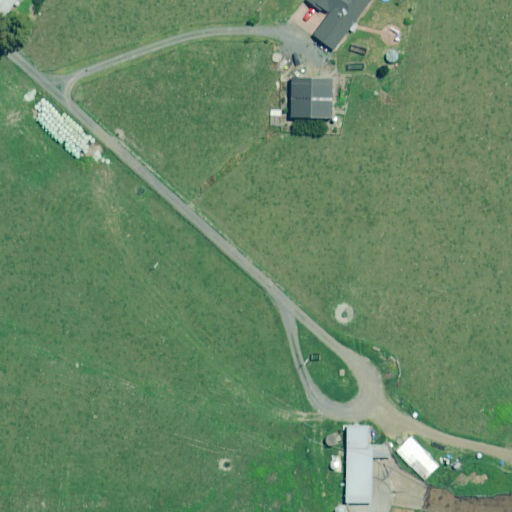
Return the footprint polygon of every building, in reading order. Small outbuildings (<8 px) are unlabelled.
[(18,0),(0,0),(0,19),(4,22),(18,0)] [(309,0),(308,1),(323,12),(325,10),(331,15),(316,36),(336,51),(373,0),(309,0)] [(336,81),(295,79),(294,118),(335,119),(336,81)] [(371,446),(372,427),(350,427),(348,503),(373,504),(374,458),(389,458),(390,446),(371,446)] [(440,467),(412,438),(398,452),(426,481),(440,467)]
